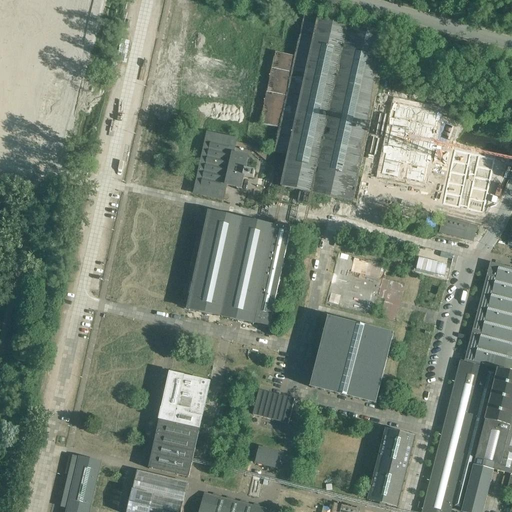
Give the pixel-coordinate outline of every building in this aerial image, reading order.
[(0,0),(0,42),(78,61),(92,0),(0,0)] [(276,53),(260,124),(280,129),(275,152),(289,155),(282,187),(303,192),(302,193),(300,193),(298,201),(306,203),(308,195),(307,195),(308,193),(353,203),(389,36),(304,18),(296,57),(276,53)] [(22,105),(9,157),(52,168),(65,115),(22,105)] [(401,105),(384,176),(426,185),(442,113),(401,105)] [(208,134),(194,194),(223,200),(226,186),(241,189),(244,177),(254,179),(255,172),(245,170),(248,158),(233,154),(235,147),(236,142),(236,140),(208,134)] [(455,151),(444,206),(485,214),(496,160),(455,151)] [(275,228),(209,214),(188,310),(254,324),(254,323),(269,327),(270,327),(291,227),(291,228),(275,224),(275,228)] [(477,227),(443,219),(440,233),(473,242),(477,227)] [(511,270),(491,265),(467,357),(464,356),(463,360),(463,361),(487,367),(511,372),(511,270)] [(329,319),(311,388),(376,404),(393,335),(329,319)] [(423,511),(450,511),(452,506),(487,367),(463,361),(463,360),(462,359),(423,511)] [(482,511),(484,509),(484,507),(486,500),(487,499),(486,499),(488,491),(489,491),(489,490),(491,481),(491,482),(491,480),(493,472),(494,471),(494,470),(495,465),(501,467),(511,422),(511,372),(487,367),(452,506),(456,507),(456,508),(457,508),(457,509),(458,510),(459,510),(459,511),(460,511),(461,511),(462,511),(463,511),(462,511),(482,511)] [(210,383),(170,374),(163,409),(162,409),(159,420),(160,420),(149,469),(189,478),(200,429),(202,418),(210,383)] [(295,400),(259,391),(253,415),(289,424),(295,400)] [(507,491),(511,492),(511,422),(501,467),(495,465),(494,470),(511,474),(507,491)] [(369,499),(369,501),(370,501),(378,503),(379,503),(387,505),(388,505),(395,507),(397,508),(397,506),(399,499),(399,498),(401,490),(401,491),(402,489),(401,489),(403,482),(404,481),(405,473),(406,473),(406,472),(408,465),(408,464),(410,456),(410,455),(412,448),(412,447),(414,439),(415,438),(413,437),(413,438),(405,436),(404,435),(397,434),(397,433),(395,433),(388,431),(386,431),(386,432),(384,440),(384,441),(382,448),(382,449),(380,457),(379,458),(380,458),(378,465),(377,466),(378,466),(376,474),(375,475),(374,482),(373,482),(373,483),(371,491),(371,492),(369,499)] [(279,454),(260,449),(256,464),(275,468),(279,454)] [(89,511),(101,463),(80,458),(67,511),(89,511)] [(181,511),(188,484),(138,472),(128,511),(181,511)] [(255,476),(249,496),(260,499),(264,479),(255,476)] [(266,511),(267,510),(205,494),(200,511),(266,511)]
